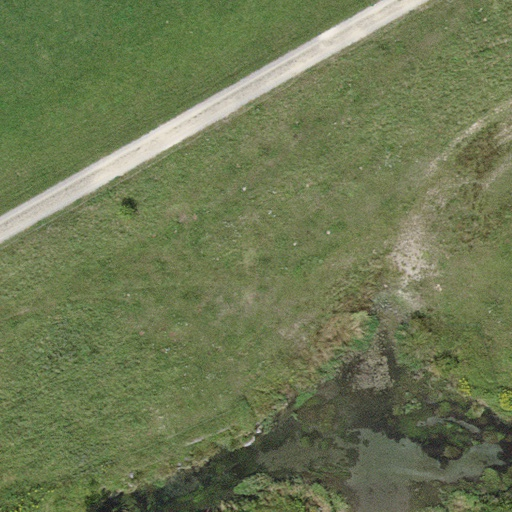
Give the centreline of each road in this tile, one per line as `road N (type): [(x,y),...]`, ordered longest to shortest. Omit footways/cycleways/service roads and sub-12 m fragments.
road 1 (track): [(404,0),(0,232)]
road 2 (track): [(376,511),(379,386),(395,309),(425,235),(488,140),(511,127)]
